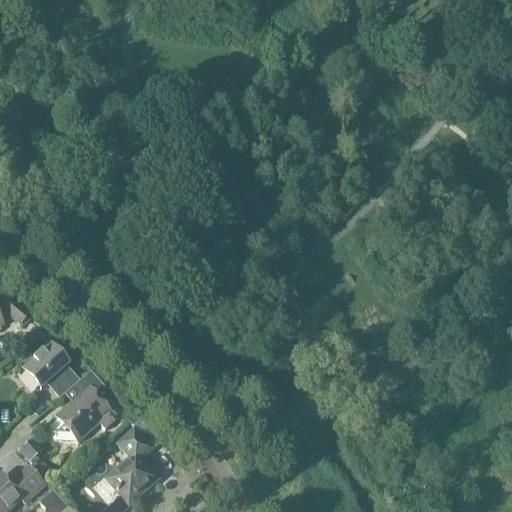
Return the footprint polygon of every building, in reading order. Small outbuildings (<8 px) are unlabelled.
[(0,305),(0,310),(20,328),(29,318),(6,298),(0,305)] [(52,392),(60,401),(79,384),(71,375),(70,376),(66,370),(69,367),(51,346),(22,371),(41,392),(48,386),(53,391),(52,392)] [(73,390),(80,399),(56,421),(77,445),(99,426),(105,433),(115,424),(109,417),(111,416),(103,406),(111,399),(91,375),(73,390)] [(140,463),(152,452),(134,432),(117,447),(130,462),(106,483),(128,508),(157,482),(140,463)] [(0,478),(0,511),(10,511),(21,502),(25,506),(44,489),(27,471),(9,487),(1,478),(0,478)]
